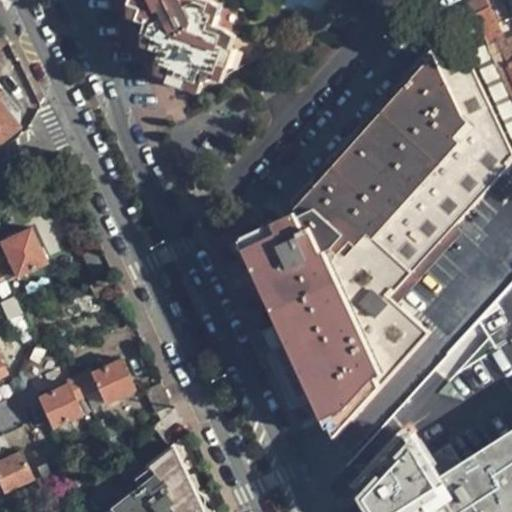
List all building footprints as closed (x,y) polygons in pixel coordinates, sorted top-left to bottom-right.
[(134,0),(133,5),(144,9),(138,19),(149,23),(145,32),(157,37),(155,43),(170,48),(164,64),(167,65),(165,70),(207,81),(209,77),(216,79),(228,46),(222,43),(225,34),(209,28),(215,13),(210,11),(213,1),(211,0),(134,0)] [(469,0),(468,1),(472,14),(473,15),(489,8),(485,0),(469,0)] [(511,35),(504,40),(489,8),(473,15),(484,39),(487,38),(511,93),(511,35)] [(511,163),(511,149),(454,28),(295,202),(299,212),(247,236),(338,436),(429,332),(390,297),(511,163)] [(0,150),(3,148),(0,144),(9,138),(21,128),(0,99),(0,94),(2,93),(0,90),(0,150)] [(0,240),(0,259),(7,276),(9,280),(49,262),(33,226),(0,241),(0,240)] [(95,247),(83,252),(93,275),(105,270),(95,247)] [(97,297),(115,289),(110,277),(91,284),(97,297)] [(14,296),(3,301),(11,320),(23,314),(14,296)] [(0,377),(9,374),(0,355),(0,377)] [(90,368),(77,374),(88,397),(100,391),(106,404),(136,389),(122,357),(91,370),(90,368)] [(79,401),(88,397),(77,374),(67,378),(69,382),(39,396),(54,428),(84,413),(79,401)] [(172,407),(161,382),(146,388),(157,414),(172,407)] [(511,511),(511,437),(441,484),(409,434),(360,484),(378,511),(511,511)] [(204,511),(172,443),(133,475),(140,484),(106,511),(204,511)] [(0,494),(35,479),(21,450),(0,459),(0,494)] [(54,473),(68,502),(81,490),(70,467),(54,473)] [(97,511),(100,510),(84,488),(81,490),(68,502),(66,504),(71,511),(97,511)]
